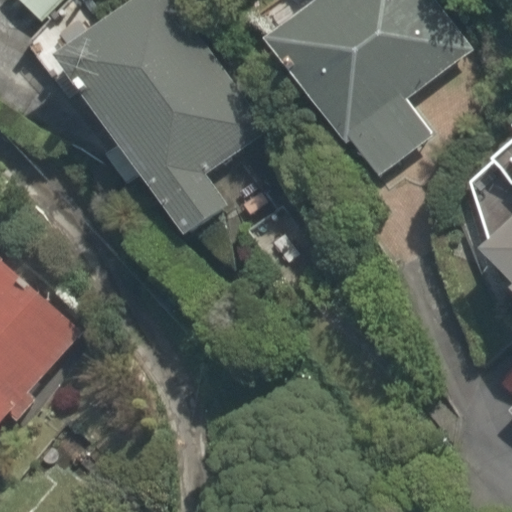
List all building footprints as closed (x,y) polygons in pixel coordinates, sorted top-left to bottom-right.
[(8,0),(35,25),(58,0),(8,0)] [(178,50),(145,0),(98,0),(31,44),(160,243),(213,209),(190,173),(253,132),(194,40),(178,50)] [(396,105),(464,53),(423,0),(291,0),(242,38),(358,189),(423,140),(396,105)] [(511,199),(448,253),(511,330),(511,199)] [(10,263),(3,269),(0,266),(0,415),(10,426),(28,408),(16,395),(72,338),(65,331),(72,324),(10,263)] [(511,393),(493,409),(511,427),(511,393)]
